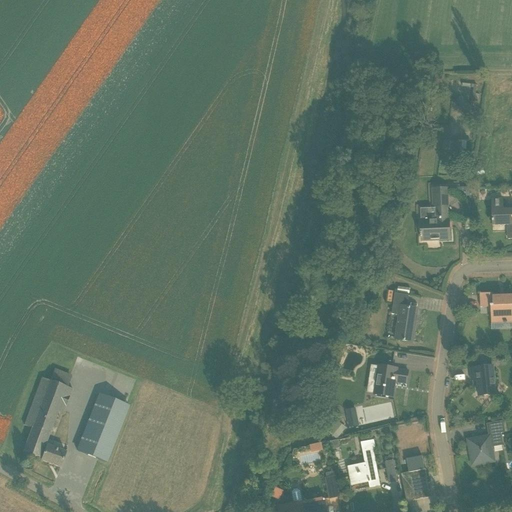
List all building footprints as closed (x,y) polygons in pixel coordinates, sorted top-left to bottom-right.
[(460,96),(453,104),(466,117),(473,109),(460,96)] [(448,188),(438,189),(432,189),(432,209),(420,209),(422,234),(420,234),(421,237),(422,237),(422,241),(450,239),(449,220),(447,220),(447,208),(449,207),(448,188)] [(511,216),(511,210),(503,210),(503,199),(492,199),(492,211),(492,226),(508,225),(508,239),(511,239),(511,222),(511,217),(511,216)] [(511,295),(504,296),(493,296),(493,293),(480,294),(480,307),(491,307),(491,324),(511,323),(511,295)] [(418,309),(407,307),(409,296),(395,294),(392,314),(399,316),(396,340),(413,342),(418,309)] [(375,395),(392,397),(395,382),(406,384),(408,371),(396,369),(379,366),(375,395)] [(493,366),(470,369),(471,381),(477,380),(479,396),(496,394),(493,366)] [(42,458),(47,440),(57,412),(63,414),(72,389),(42,378),(24,425),(32,428),(23,452),(40,458),(41,458),(42,458)] [(100,396),(79,453),(108,463),(129,406),(100,396)] [(327,423),(332,427),(336,422),(331,418),(327,423)] [(359,426),(358,420),(348,422),(349,428),(359,426)] [(332,429),(340,436),(346,428),(338,422),(332,429)] [(472,465),(494,462),(492,446),(502,445),(500,432),(504,432),(502,422),(488,425),(490,437),(468,440),(470,450),(472,465)] [(47,440),(42,458),(41,461),(61,467),(66,453),(52,448),(54,442),(47,440)] [(370,488),(380,486),(373,448),(375,448),(374,440),(361,443),(365,464),(348,467),(352,486),(352,484),(368,480),(370,488)] [(323,450),(321,443),(310,446),(312,453),(323,450)] [(425,469),(422,457),(406,460),(409,473),(401,474),(406,502),(431,497),(426,469),(425,469)] [(385,462),(390,484),(398,482),(393,460),(387,462),(385,462)] [(326,477),(330,499),(339,497),(335,475),(326,477)] [(279,500),(283,491),(276,488),(272,497),(279,500)] [(327,511),(325,499),(304,503),(302,497),(301,497),(300,491),(297,489),(294,490),(292,493),(293,498),(294,504),(278,507),(279,511),(327,511)]
